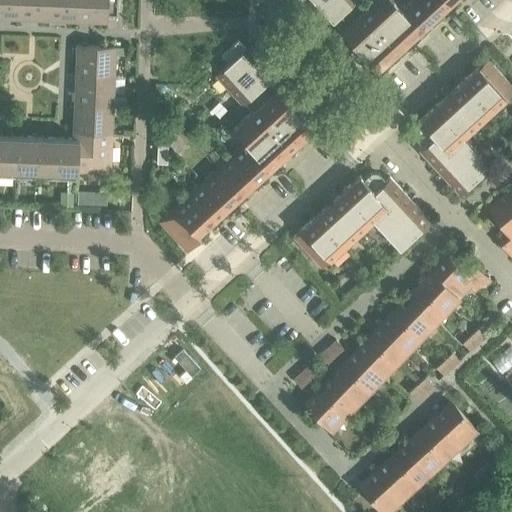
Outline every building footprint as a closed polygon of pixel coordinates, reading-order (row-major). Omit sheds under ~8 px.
[(20,0),(0,0),(0,18),(20,19),(20,0)] [(49,0),(20,0),(20,19),(48,20),(49,0)] [(78,0),(49,0),(48,20),(77,21),(78,0)] [(78,0),(77,21),(106,22),(107,14),(116,14),(116,0),(78,0)] [(333,19),(353,0),(324,0),(318,6),(332,21),(333,19)] [(353,0),(333,19),(342,29),(364,8),(357,0),(353,0)] [(372,0),(364,8),(342,29),(340,30),(355,46),(349,50),(357,59),(362,54),(377,70),(420,30),(396,3),(392,0),(372,0)] [(419,0),(399,0),(396,3),(420,30),(434,16),(419,0)] [(445,0),(419,0),(434,16),(449,3),(445,0)] [(238,40),(229,47),(236,55),(241,50),(241,51),(245,47),(238,40)] [(76,45),(75,74),(114,76),(115,46),(76,45)] [(115,46),(114,54),(126,55),(126,47),(115,46)] [(221,55),(227,63),(236,55),(229,47),(221,55)] [(214,75),(228,89),(254,65),(241,51),(241,50),(236,55),(227,63),(214,75)] [(210,59),(204,65),(211,72),(217,66),(210,59)] [(511,87),(486,59),(449,93),(476,124),(511,90),(511,87)] [(243,101),(266,80),(268,79),(254,65),(228,89),(241,104),(243,101)] [(75,74),(73,103),(112,105),(114,76),(75,74)] [(243,101),(252,111),(275,90),(266,80),(243,101)] [(233,129),(245,142),(269,168),(313,128),(298,113),(303,108),(296,100),(291,105),(276,89),(275,90),(252,111),(233,129)] [(418,150),(432,165),(462,137),(476,124),(449,93),(434,106),(420,120),(423,124),(416,131),(416,139),(422,146),(418,150)] [(73,103),(72,132),(111,133),(112,105),(73,103)] [(157,125),(157,133),(168,134),(168,126),(157,125)] [(72,132),(72,138),(78,138),(76,171),(109,172),(111,133),(72,132)] [(0,176),(14,177),(16,135),(0,134),(0,176)] [(14,177),(35,178),(36,136),(16,135),(14,177)] [(35,178),(55,178),(57,137),(36,136),(35,178)] [(57,137),(55,178),(76,179),(76,171),(78,138),(72,138),(57,137)] [(462,137),(432,165),(458,193),(489,166),(462,137)] [(245,142),(230,155),(255,182),(269,168),(245,142)] [(167,156),(156,155),(156,163),(166,164),(167,156)] [(230,155),(216,168),(240,195),(255,182),(230,155)] [(216,168),(201,182),(226,208),(240,195),(216,168)] [(359,176),(330,202),(358,232),(372,219),(402,192),(389,177),(385,181),(378,173),(370,173),(363,180),(359,176)] [(201,182),(187,195),(211,221),(226,208),(201,182)] [(77,191),(77,204),(93,204),(93,191),(77,191)] [(60,192),(60,205),(72,205),(72,192),(60,192)] [(429,220),(402,192),(372,219),(399,248),(429,220)] [(511,200),(510,199),(507,194),(489,209),(508,232),(499,239),(511,255),(511,200)] [(211,221),(187,195),(159,221),(186,251),(200,238),(197,235),(211,221)] [(358,232),(330,202),(293,236),(320,267),(358,232)] [(425,269),(430,273),(456,298),(471,282),(479,289),(488,280),(471,264),(463,273),(441,252),(425,269)] [(430,273),(418,285),(444,310),(456,298),(430,273)] [(418,285),(405,298),(431,323),(444,310),(418,285)] [(405,298),(393,311),(419,336),(431,323),(405,298)] [(393,311),(380,324),(406,349),(419,336),(393,311)] [(380,324),(368,337),(394,362),(406,349),(380,324)] [(462,342),(469,350),(485,336),(477,328),(462,342)] [(368,337),(355,350),(381,375),(394,362),(368,337)] [(335,339),(319,354),(326,362),(342,347),(335,339)] [(355,350),(343,363),(369,388),(381,375),(355,350)] [(451,352),(435,367),(443,375),(458,360),(451,352)] [(343,363),(330,376),(356,401),(369,388),(343,363)] [(308,364),(292,378),(300,386),(316,372),(308,364)] [(330,376),(318,389),(344,414),(356,401),(330,376)] [(409,391),(416,399),(432,385),(424,377),(409,391)] [(344,414),(318,389),(305,402),(331,427),(344,414)] [(450,402),(434,417),(458,443),(474,428),(450,402)] [(434,417),(419,430),(443,457),(458,443),(434,417)] [(419,430),(405,443),(429,470),(443,457),(419,430)] [(405,443),(391,456),(416,482),(429,470),(405,443)] [(391,456),(376,470),(401,496),(416,482),(391,456)] [(473,475),(480,483),(496,468),(488,460),(473,475)] [(401,496),(376,470),(360,484),(384,511),(401,496)] [(444,501),(451,509),(467,495),(460,487),(444,501)]
